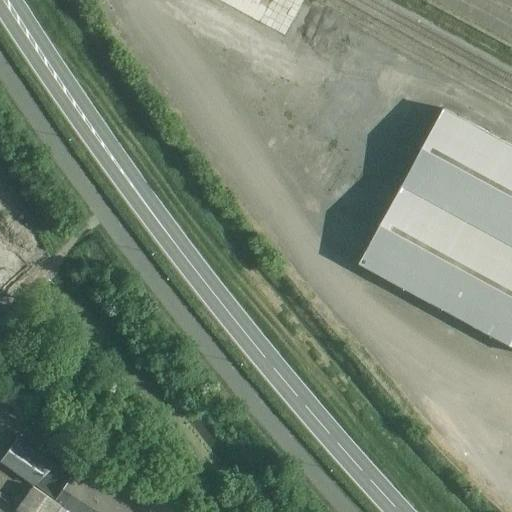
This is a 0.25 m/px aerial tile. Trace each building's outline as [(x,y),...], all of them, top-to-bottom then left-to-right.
[(214,0),(288,37),(306,0),(214,0)] [(362,263),(511,344),(511,145),(448,110),(362,263)] [(0,243),(0,286),(21,268),(0,243)] [(36,484),(55,466),(17,439),(1,461),(35,485),(36,484)] [(73,511),(127,511),(57,465),(36,485),(73,511)] [(71,511),(35,487),(19,511),(71,511)]
